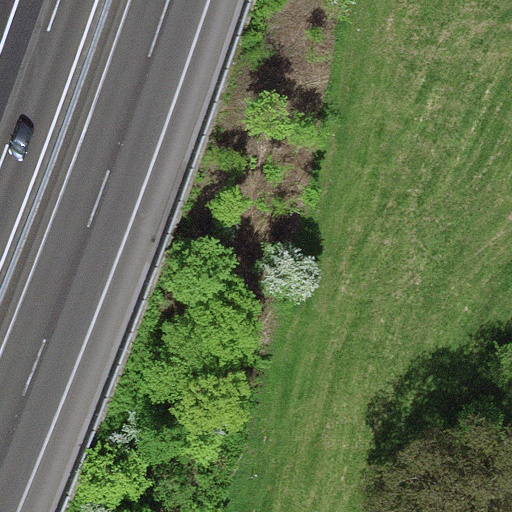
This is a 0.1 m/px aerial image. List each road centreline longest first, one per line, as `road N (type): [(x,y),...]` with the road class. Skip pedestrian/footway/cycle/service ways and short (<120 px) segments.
road 1 (motorway): [(0,434),(170,0)]
road 2 (motorway): [(51,0),(0,136)]
